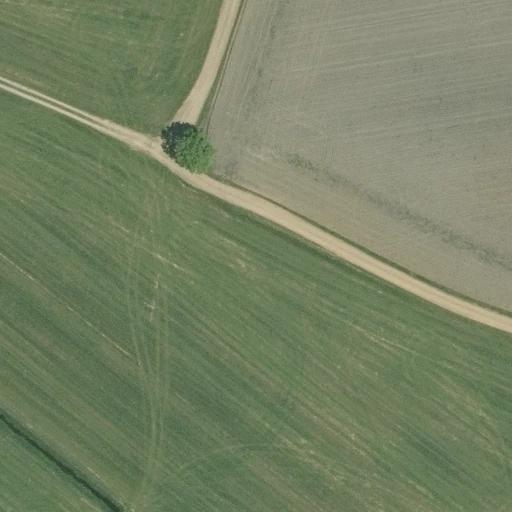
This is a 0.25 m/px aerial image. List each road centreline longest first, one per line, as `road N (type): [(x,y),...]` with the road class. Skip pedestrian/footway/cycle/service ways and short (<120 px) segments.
road 1 (track): [(511,327),(454,307),(0,83)]
road 2 (track): [(172,163),(232,0)]
